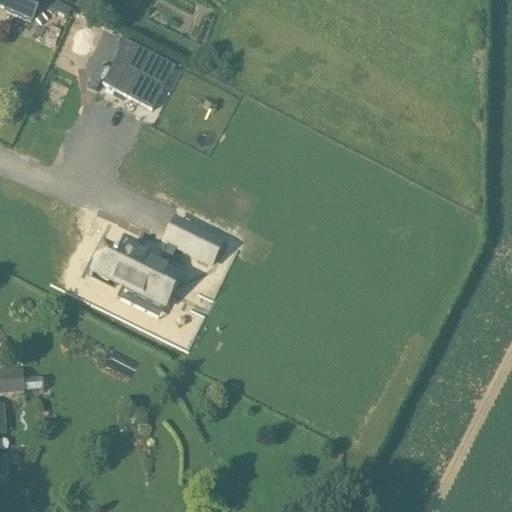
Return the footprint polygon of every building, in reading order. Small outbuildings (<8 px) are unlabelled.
[(0,0),(0,9),(32,23),(42,0),(0,0)] [(72,10),(55,3),(51,12),(68,19),(72,10)] [(22,73),(32,55),(13,45),(3,63),(22,73)] [(173,71),(125,46),(122,51),(104,86),(151,111),(170,76),(173,71)] [(198,233),(187,255),(212,267),(223,246),(198,233)] [(130,248),(124,260),(108,252),(97,274),(156,303),(171,273),(146,261),(148,257),(130,248)] [(0,374),(0,397),(24,395),(35,394),(34,380),(23,381),(22,372),(0,374)]
